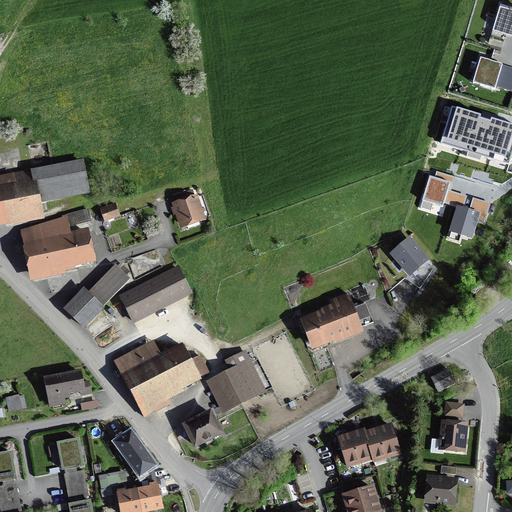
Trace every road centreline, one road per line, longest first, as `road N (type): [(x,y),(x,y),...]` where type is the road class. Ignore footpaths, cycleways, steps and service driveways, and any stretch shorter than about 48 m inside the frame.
road 1 (tertiary): [(217,493),(255,456),(458,338)]
road 2 (residential): [(130,408),(78,340),(0,262)]
road 3 (residential): [(458,338),(488,398),(479,511)]
road 4 (residential): [(0,432),(130,408)]
road 5 (residential): [(217,493),(130,408)]
